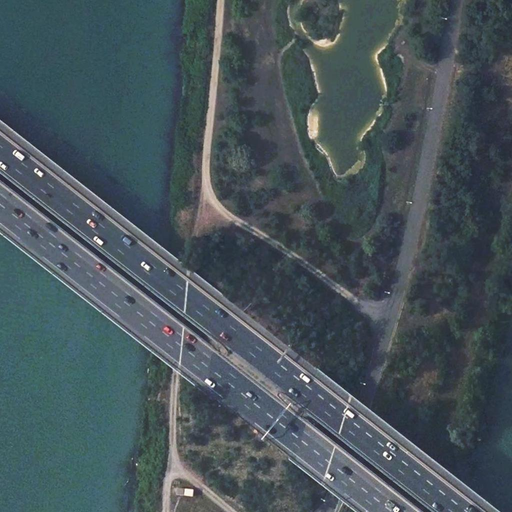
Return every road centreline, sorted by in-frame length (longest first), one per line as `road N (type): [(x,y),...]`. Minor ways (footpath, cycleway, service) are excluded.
road 1 (motorway): [(460,511),(0,151)]
road 2 (motorway): [(0,204),(392,511)]
road 3 (track): [(389,319),(222,210),(208,191),(202,169),(220,0)]
